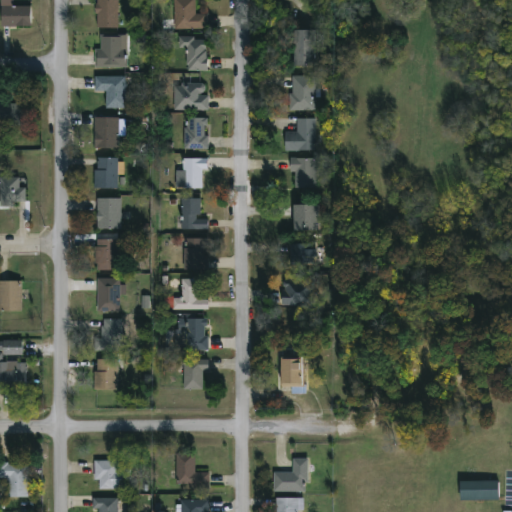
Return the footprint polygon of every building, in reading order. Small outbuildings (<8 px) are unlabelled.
[(117,0),(117,29),(96,29),(96,0),(117,0)] [(194,0),(194,15),(206,15),(206,30),(173,30),(173,0),(194,0)] [(0,7),(30,7),(30,28),(0,28),(0,7)] [(293,67),(293,32),(315,32),(315,67),(293,67)] [(95,68),(95,50),(100,50),(100,38),(126,38),(126,68),(95,68)] [(186,49),(180,49),(180,38),(206,38),(206,72),(186,72),(186,49)] [(125,78),(125,109),(106,109),(106,93),(95,93),(95,78),(125,78)] [(315,78),(315,111),(290,111),(290,78),(315,78)] [(173,86),(182,86),(182,82),(208,82),(208,111),(173,111),(173,86)] [(5,126),(5,104),(25,104),(25,126),(5,126)] [(118,150),(94,150),(94,119),(118,119),(118,150)] [(208,119),(208,151),(185,151),(185,119),(208,119)] [(315,152),(285,152),(285,133),(296,133),(296,120),(315,120),(315,152)] [(95,159),(121,159),(121,190),(95,190),(95,159)] [(202,170),(202,189),(183,189),(183,160),(206,160),(206,170),(202,170)] [(317,190),(291,190),(291,160),(317,160),(317,190)] [(22,187),(26,187),(26,205),(0,205),(0,179),(22,179),(22,187)] [(120,230),(96,230),(96,200),(120,200),(120,230)] [(182,231),(182,200),(200,200),(200,219),(208,219),(208,231),(182,231)] [(318,233),(293,233),(293,206),(318,206),(318,233)] [(184,271),(184,239),(207,240),(206,271),(184,271)] [(118,272),(95,272),(95,241),(118,241),(118,272)] [(289,266),(289,245),(321,245),(321,266),(289,266)] [(120,312),(98,312),(98,279),(120,279),(120,312)] [(207,311),(172,311),(172,299),(181,299),(181,280),(199,280),(199,301),(207,301),(207,311)] [(315,281),(315,306),(281,306),(281,281),(315,281)] [(21,313),(0,313),(0,282),(21,282),(21,313)] [(208,351),(184,351),(184,332),(178,332),(178,320),(207,320),(208,351)] [(121,352),(100,352),(101,321),(121,321),(121,352)] [(302,360),(302,388),(280,388),(280,360),(302,360)] [(95,392),(95,361),(117,361),(117,392),(95,392)] [(205,361),(205,391),(183,391),(183,361),(205,361)] [(0,364),(27,364),(27,393),(0,393),(0,364)] [(209,490),(177,490),(177,455),(194,455),(194,474),(209,474),(209,490)] [(308,460),(308,493),(274,493),(274,474),(293,474),(293,460),(308,460)] [(94,462),(120,462),(120,472),(124,472),(124,490),(98,490),(98,482),(94,482),(94,462)] [(27,498),(7,498),(7,480),(0,480),(0,465),(27,465),(27,498)] [(499,482),(499,501),(460,501),(460,482),(499,482)] [(98,511),(92,511),(92,499),(117,499),(117,511),(98,511)] [(276,511),(276,499),(301,499),(301,511),(276,511)] [(206,501),(206,511),(181,511),(181,501),(206,501)]
